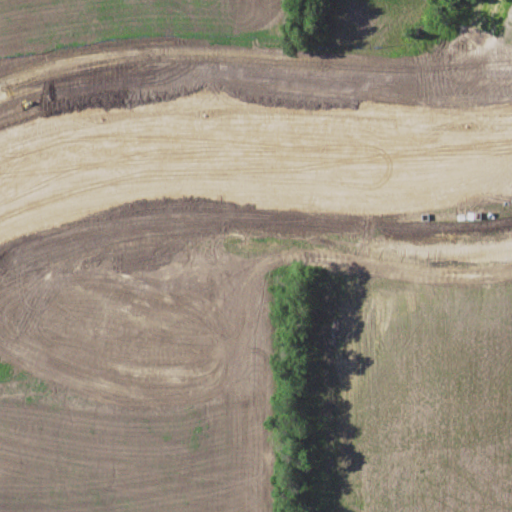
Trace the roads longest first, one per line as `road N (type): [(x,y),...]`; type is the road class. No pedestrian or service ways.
road 1 (secondary): [(511,134),(387,139),(182,127),(64,144),(0,170)]
road 2 (secondary): [(0,211),(118,176),(227,173),(419,188),(511,178)]
